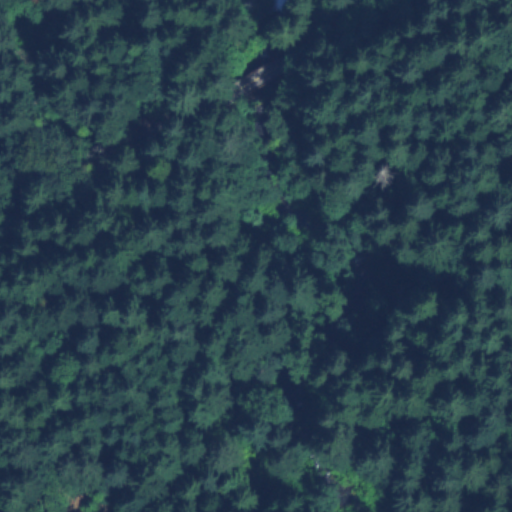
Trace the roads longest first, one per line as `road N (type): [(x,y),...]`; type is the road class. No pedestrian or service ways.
road 1 (tertiary): [(0,222),(212,112)]
road 2 (tertiary): [(212,112),(324,48)]
